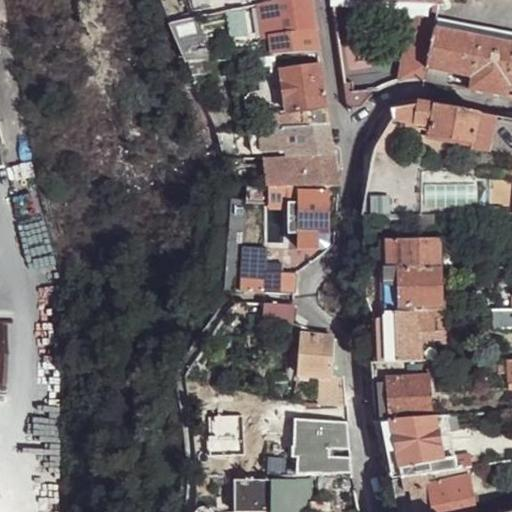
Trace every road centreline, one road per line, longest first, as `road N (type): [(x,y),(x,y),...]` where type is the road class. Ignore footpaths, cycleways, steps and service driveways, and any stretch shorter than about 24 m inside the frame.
road 1 (residential): [(344,158),(339,256),(309,276),(303,300),(308,315),(347,340),(372,511)]
road 2 (residential): [(344,158),(366,116),(403,91),(511,109)]
road 3 (residential): [(323,0),(344,158)]
